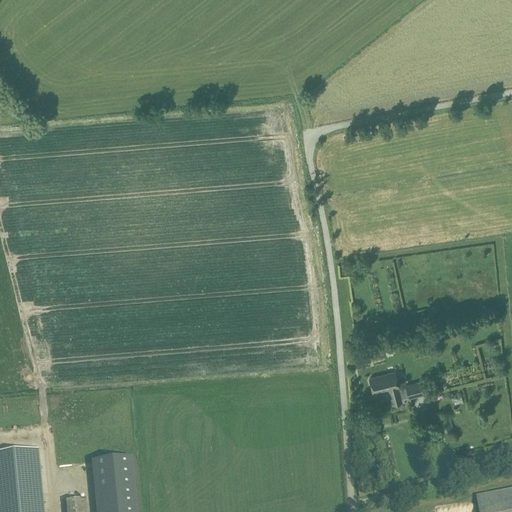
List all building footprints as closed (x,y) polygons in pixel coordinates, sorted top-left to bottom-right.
[(406,387),(399,389),(395,372),(370,379),(374,395),(389,391),(392,404),(402,402),(400,394),(408,392),(409,398),(423,394),(420,382),(406,386),(406,387)] [(451,428),(447,417),(450,417),(448,412),(437,415),(444,439),(455,436),(452,428),(451,428)] [(0,454),(0,511),(44,511),(38,450),(0,454)] [(132,459),(92,463),(95,494),(135,490),(132,459)] [(511,511),(511,490),(478,497),(480,511),(511,511)] [(116,509),(116,498),(101,499),(101,510),(116,509)] [(86,511),(85,499),(66,501),(66,511),(86,511)]
